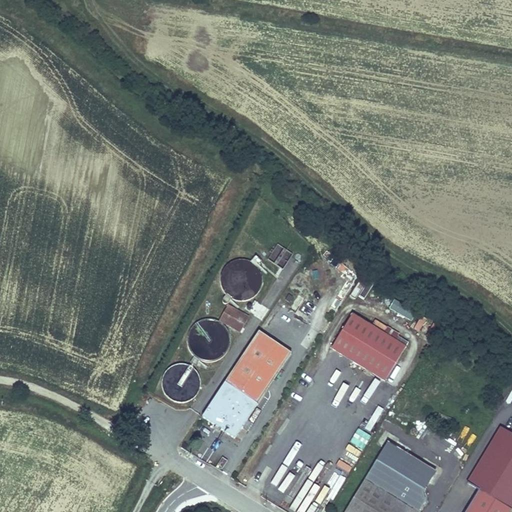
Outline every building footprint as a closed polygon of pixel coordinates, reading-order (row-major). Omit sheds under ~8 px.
[(269,259),(284,269),(293,254),(278,244),(269,259)] [(299,311),(305,299),(298,296),(292,308),(299,311)] [(393,300),(389,310),(412,320),(416,309),(393,300)] [(226,307),(218,322),(235,331),(238,326),(242,328),(247,318),(226,307)] [(382,383),(404,349),(351,316),(330,349),(382,383)] [(232,442),(290,355),(256,333),(201,416),(199,420),(232,442)] [(427,424),(421,434),(446,450),(453,440),(427,424)] [(477,490),(464,511),(507,511),(511,504),(511,435),(499,427),(466,483),(477,490)] [(349,442),(361,451),(372,438),(359,428),(349,442)] [(418,511),(422,505),(421,495),(434,474),(385,445),(343,511),(418,511)] [(339,461),(336,466),(349,473),(352,467),(339,461)] [(341,477),(333,489),(338,492),(345,480),(341,477)]
